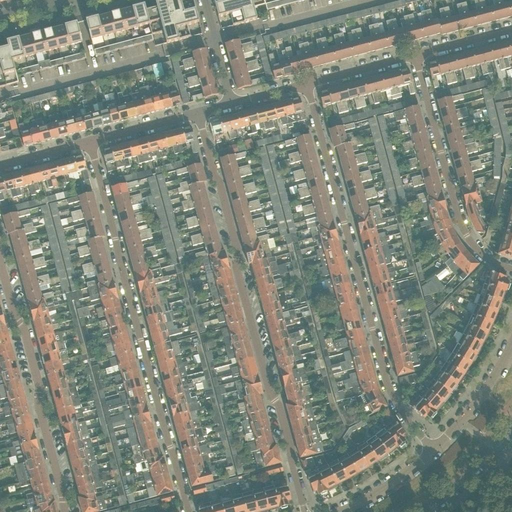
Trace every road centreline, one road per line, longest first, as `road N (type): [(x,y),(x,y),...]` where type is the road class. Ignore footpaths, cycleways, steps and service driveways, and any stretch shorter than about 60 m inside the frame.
road 1 (residential): [(304,511),(197,113)]
road 2 (residential): [(306,83),(386,381),(433,451)]
road 3 (residential): [(89,141),(187,511)]
road 4 (residential): [(64,511),(38,385),(0,261)]
road 5 (residential): [(511,270),(485,257),(460,222),(414,55)]
road 6 (residential): [(511,345),(484,393),(433,451)]
